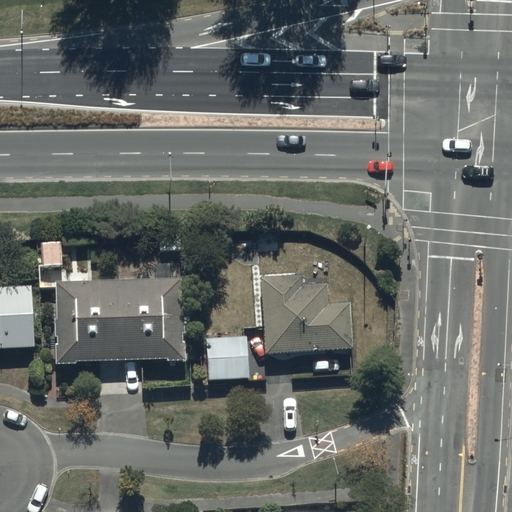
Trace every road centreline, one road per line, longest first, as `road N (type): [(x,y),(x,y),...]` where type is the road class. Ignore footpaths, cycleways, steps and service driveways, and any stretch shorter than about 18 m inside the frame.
road 1 (residential): [(0,462),(63,451),(206,463),(269,458),(324,446),(443,400)]
road 2 (trunk): [(0,74),(454,75)]
road 3 (trunk): [(453,158),(0,156)]
road 4 (tertiary): [(506,161),(484,511)]
road 5 (trunk): [(0,71),(340,0)]
road 6 (tertiary): [(443,400),(453,158)]
